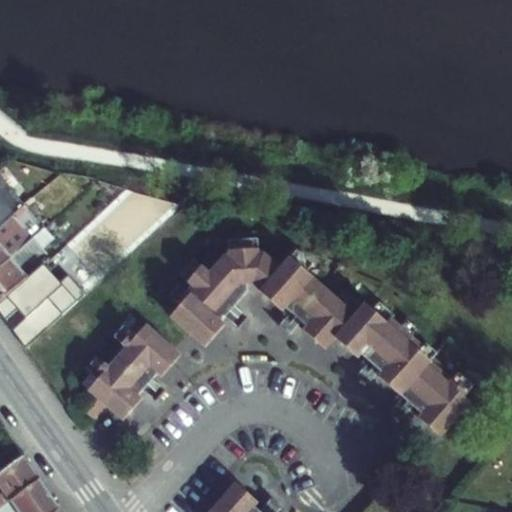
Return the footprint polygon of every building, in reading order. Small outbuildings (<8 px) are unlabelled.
[(6,166),(0,170),(0,228),(26,207),(34,200),(6,166)] [(36,218),(26,207),(0,228),(0,267),(33,240),(23,229),(36,218)] [(0,267),(0,302),(42,266),(34,257),(55,239),(45,229),(33,240),(0,267)] [(228,241),(229,252),(259,250),(258,240),(228,241)] [(225,326),(221,322),(212,314),(216,309),(220,313),(230,302),(228,300),(239,287),(248,286),(252,286),(282,312),(285,309),(294,299),(298,303),(295,307),(307,318),(310,314),(315,318),(306,327),(303,331),(325,351),(336,339),(358,359),(361,355),(366,350),(382,364),(385,360),(390,364),(381,373),(378,377),(401,397),(409,387),(414,391),(410,395),(422,406),(425,402),(430,406),(421,415),(418,418),(441,438),(471,404),(464,398),(467,395),(452,382),(431,364),(433,361),(422,350),(419,354),(408,343),(412,339),(399,327),(390,319),(383,327),(369,315),(373,311),(365,304),(362,308),(355,315),(344,305),(307,273),(290,258),(281,269),(264,254),(259,254),(259,250),(229,252),(229,256),(224,256),(209,274),(201,267),(188,283),(192,287),(187,293),(177,304),(180,307),(171,318),(205,348),(225,326)] [(297,251),(290,258),(307,273),(314,265),(297,251)] [(188,283),(201,267),(194,261),(180,276),(188,283)] [(45,263),(42,266),(0,302),(0,312),(6,320),(17,309),(26,319),(13,331),(25,348),(86,293),(69,275),(62,282),(45,263)] [(168,295),(177,304),(187,293),(177,284),(168,295)] [(221,322),(248,292),(248,286),(239,287),(228,300),(230,302),(220,313),(216,309),(212,314),(221,322)] [(350,298),(344,305),(355,315),(362,308),(350,298)] [(285,309),(306,327),(315,318),(310,314),(307,318),(295,307),(298,303),(294,299),(285,309)] [(380,304),(373,311),(369,315),(383,327),(390,319),(399,327),(405,320),(396,312),(393,316),(380,304)] [(143,399),(138,395),(130,388),(134,383),(138,387),(148,375),(144,372),(148,367),(157,375),(161,379),(181,356),(146,326),(137,336),(133,341),(129,337),(122,344),(126,348),(109,368),(104,364),(97,372),(102,376),(98,381),(76,405),(94,420),(106,407),(123,422),(143,399)] [(114,338),(122,344),(129,337),(133,341),(137,336),(125,326),(114,338)] [(415,336),(412,339),(408,343),(419,354),(422,350),(426,346),(415,336)] [(361,355),(381,373),(390,364),(385,360),(382,364),(366,350),(361,355)] [(97,372),(104,364),(97,358),(86,370),(98,381),(102,376),(97,372)] [(138,395),(157,375),(148,367),(144,372),(148,375),(138,387),(134,383),(130,388),(138,395)] [(459,374),(452,382),(467,395),(474,387),(459,374)] [(401,397),(421,415),(430,406),(425,402),(422,406),(410,395),(414,391),(409,387),(401,397)] [(0,511),(11,502),(41,480),(24,458),(0,475),(0,485),(4,492),(0,495),(0,511)] [(11,502),(0,511),(58,511),(62,509),(41,480),(11,502)] [(250,511),(254,508),(258,503),(236,483),(211,511),(250,511)]
